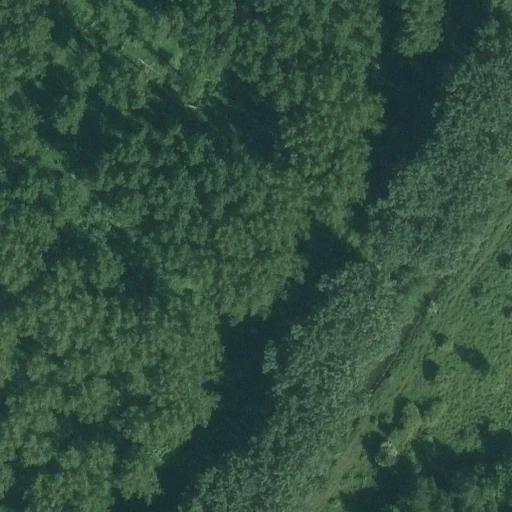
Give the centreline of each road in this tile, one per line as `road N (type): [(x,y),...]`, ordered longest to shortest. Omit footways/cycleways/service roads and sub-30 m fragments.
road 1 (unknown): [(469,0),(146,511)]
road 2 (track): [(218,511),(511,63)]
